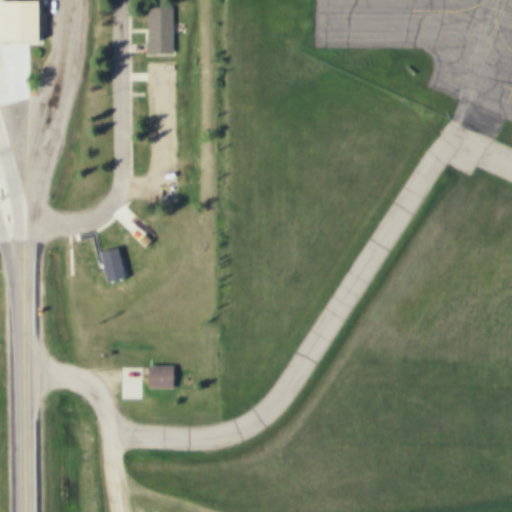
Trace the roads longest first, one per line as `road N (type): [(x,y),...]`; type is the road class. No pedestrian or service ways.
road 1 (primary): [(18,244),(62,0)]
road 2 (primary): [(20,511),(19,375)]
road 3 (primary): [(19,375),(18,244)]
